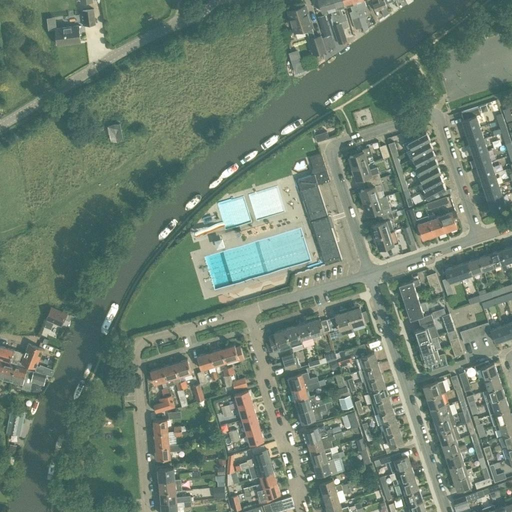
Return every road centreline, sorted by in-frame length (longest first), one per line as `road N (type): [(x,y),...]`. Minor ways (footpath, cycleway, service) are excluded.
road 1 (residential): [(366,271),(333,145),(426,114),(439,120),(475,235)]
road 2 (residential): [(148,511),(137,344),(246,313)]
road 3 (tertiary): [(0,126),(220,0)]
road 4 (residential): [(307,511),(246,313)]
road 5 (residential): [(444,511),(402,382)]
road 6 (residential): [(246,313),(366,271)]
